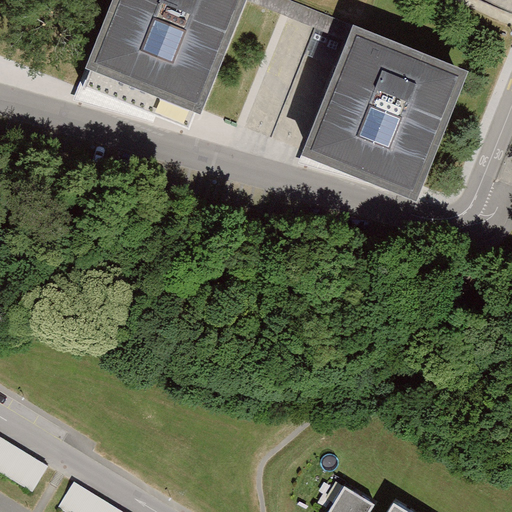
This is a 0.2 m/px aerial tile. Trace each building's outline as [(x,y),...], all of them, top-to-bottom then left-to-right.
[(246,0),(118,0),(88,75),(199,119),(246,0)] [(473,66),(362,21),(311,145),(423,189),(473,66)] [(0,432),(0,467),(35,487),(50,461),(0,432)] [(125,511),(71,484),(59,510),(63,511),(125,511)] [(370,511),(376,503),(350,487),(333,511),(370,511)] [(418,511),(400,501),(392,511),(418,511)]
